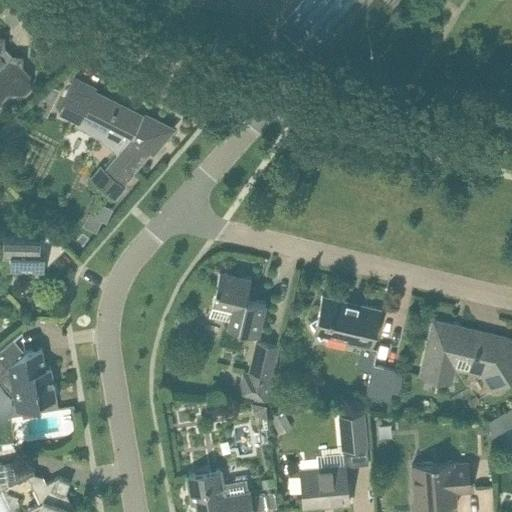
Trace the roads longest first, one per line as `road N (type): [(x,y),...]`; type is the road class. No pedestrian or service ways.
road 1 (residential): [(511,297),(169,219)]
road 2 (residential): [(133,511),(107,347),(109,310),(124,267),(169,219)]
road 3 (unclassified): [(511,140),(272,84)]
road 4 (unclassified): [(272,84),(103,28),(60,0)]
road 5 (residential): [(169,219),(258,115),(272,84)]
